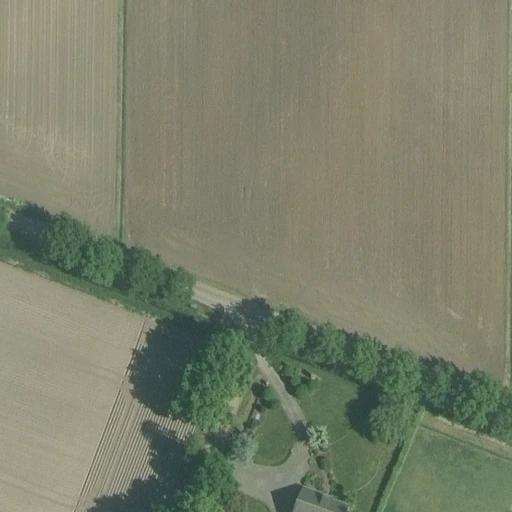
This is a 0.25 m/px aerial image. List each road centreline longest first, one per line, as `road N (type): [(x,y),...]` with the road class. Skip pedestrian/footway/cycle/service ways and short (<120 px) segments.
road 1 (unclassified): [(511,410),(0,216)]
road 2 (track): [(271,317),(195,511)]
